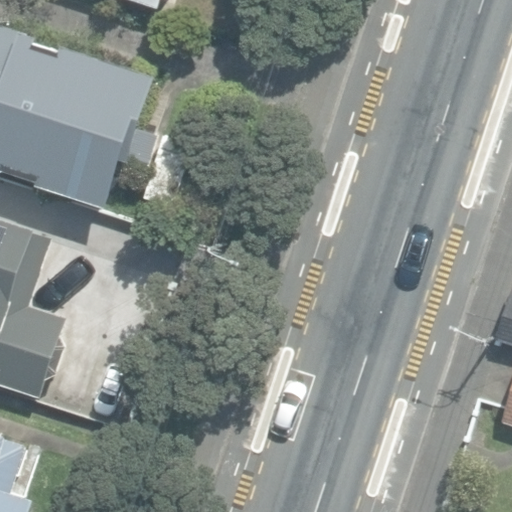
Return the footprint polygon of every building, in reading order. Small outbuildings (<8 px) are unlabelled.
[(134,0),(166,10),(169,0),(134,0)] [(0,169),(115,206),(130,158),(153,165),(164,132),(150,127),(166,76),(67,45),(66,50),(44,43),(46,35),(0,20),(0,169)] [(0,380),(43,395),(49,377),(58,380),(71,342),(64,340),(72,315),(33,302),(58,229),(0,210),(0,380)] [(511,302),(501,336),(511,340),(511,302)] [(0,511),(33,511),(38,499),(16,492),(31,441),(0,430),(0,511)]
